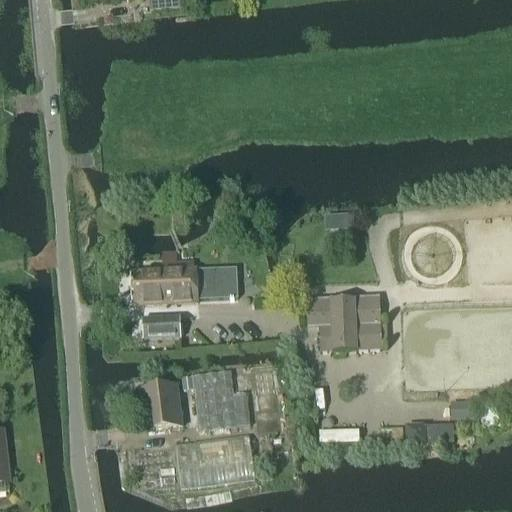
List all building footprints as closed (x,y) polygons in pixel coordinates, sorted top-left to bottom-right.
[(150,0),(152,13),(179,11),(178,0),(150,0)] [(162,274),(131,276),(132,309),(198,307),(198,304),(219,303),(218,272),(197,273),(175,274),(174,274),(174,267),(176,267),(176,265),(176,255),(172,256),(162,256),(162,257),(162,274)] [(357,354),(381,353),(379,303),(355,304),(355,303),(330,304),(330,305),(305,306),(306,329),(318,328),(319,356),(332,355),(332,356),(357,355),(357,354)] [(181,342),(180,321),(142,322),(143,343),(181,342)] [(272,371),(249,374),(230,377),(233,398),(245,396),(245,397),(252,396),(257,437),(281,433),(272,371)] [(230,377),(230,375),(191,381),(192,393),(199,436),(250,429),(245,397),(245,396),(233,398),(230,377)] [(191,381),(181,383),(183,395),(192,393),(191,381)] [(142,421),(154,419),(155,433),(181,430),(176,390),(139,395),(142,421)] [(0,497),(5,497),(4,488),(9,487),(3,434),(0,434),(0,497)] [(180,492),(254,483),(248,439),(175,448),(180,492)] [(276,465),(281,471),(288,470),(290,463),(286,457),(279,458),(276,465)]
